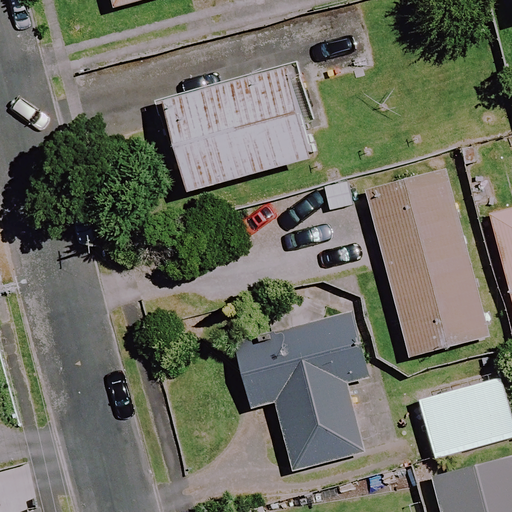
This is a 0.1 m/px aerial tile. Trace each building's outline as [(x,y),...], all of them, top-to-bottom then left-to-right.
[(111,0),(115,13),(162,0),(111,0)] [(314,162),(290,74),(164,109),(188,197),(314,162)] [(492,340),(451,175),(369,196),(410,361),(492,340)] [(511,213),(491,219),(511,300),(511,213)] [(373,378),(357,314),(235,346),(252,411),(276,405),(294,474),(364,456),(346,385),(373,378)] [(510,444),(495,381),(420,398),(435,462),(510,444)] [(511,511),(511,463),(438,479),(444,511),(511,511)]
